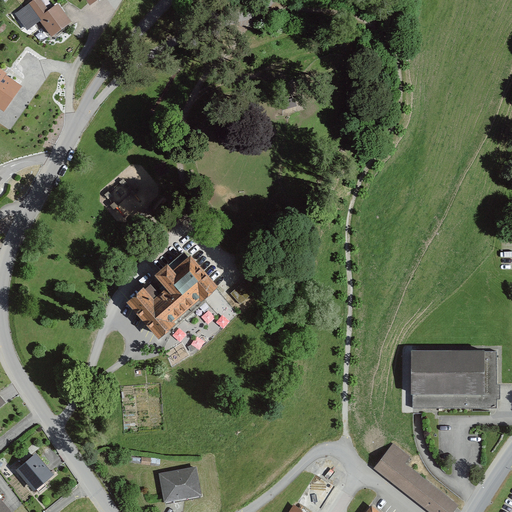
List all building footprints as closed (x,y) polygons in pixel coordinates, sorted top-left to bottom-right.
[(73,24),(60,6),(50,12),(41,0),(37,0),(16,16),(28,32),(41,23),(53,39),(73,24)] [(24,87),(0,71),(0,108),(7,113),(24,87)] [(298,111),(295,98),(291,98),(290,95),(280,97),(284,115),(298,111)] [(161,342),(222,289),(194,257),(190,260),(185,254),(158,277),(168,289),(161,295),(153,286),(147,291),(145,288),(128,304),(161,342)] [(497,353),(414,352),(414,408),(497,409),(497,353)] [(412,458),(393,444),(374,470),(431,511),(456,511),(460,507),(405,466),(412,458)] [(54,476),(37,455),(17,471),(34,492),(54,476)] [(197,469),(160,475),(166,504),(202,497),(197,469)] [(0,511),(11,511),(0,498),(0,511)]
